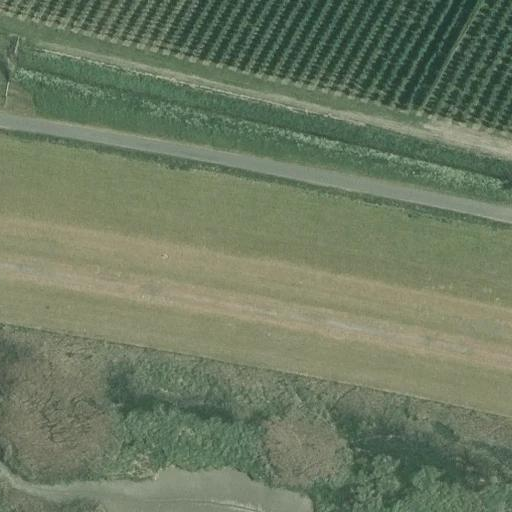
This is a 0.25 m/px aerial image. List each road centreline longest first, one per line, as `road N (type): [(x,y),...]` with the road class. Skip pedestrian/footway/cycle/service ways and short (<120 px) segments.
road 1 (unclassified): [(511,218),(0,122)]
road 2 (track): [(511,355),(0,265)]
